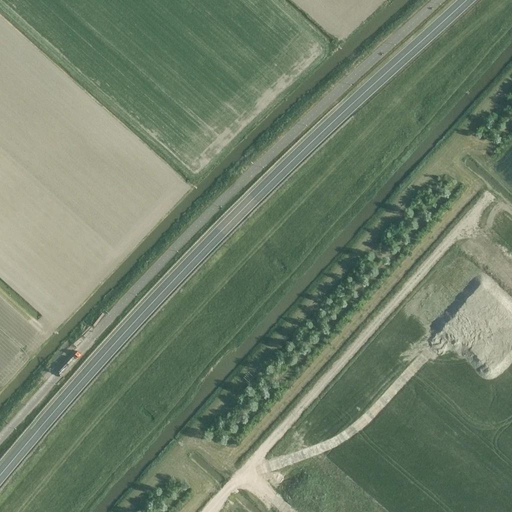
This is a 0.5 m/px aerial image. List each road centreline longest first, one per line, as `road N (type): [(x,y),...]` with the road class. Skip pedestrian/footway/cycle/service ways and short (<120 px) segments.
road 1 (track): [(208,511),(492,193)]
road 2 (track): [(190,436),(446,151)]
